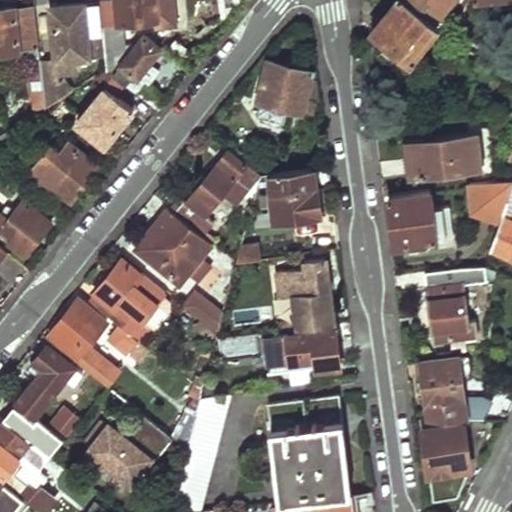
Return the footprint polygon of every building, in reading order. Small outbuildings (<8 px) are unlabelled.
[(108,52),(101,0),(76,0),(69,1),(52,3),(57,56),(42,57),(48,105),(70,92),(60,77),(59,68),(78,66),(77,55),(108,52)] [(109,61),(125,59),(134,49),(132,41),(127,41),(126,21),(158,17),(157,26),(175,24),(173,0),(101,0),(108,52),(109,61)] [(441,25),(410,0),(396,0),(374,29),(388,40),(381,48),(406,68),(441,25)] [(410,0),(441,25),(460,0),(410,0)] [(0,52),(37,49),(32,8),(0,11),(0,52)] [(129,84),(136,89),(155,67),(168,50),(148,33),(134,49),(125,59),(114,72),(129,84)] [(291,105),(304,108),(312,69),(269,59),(259,98),(264,99),(291,105)] [(114,72),(109,68),(98,75),(96,76),(106,84),(79,120),(107,141),(118,128),(135,106),(121,95),(129,84),(114,72)] [(159,108),(166,99),(149,86),(142,94),(159,108)] [(287,118),(291,105),(264,99),(261,112),(287,118)] [(30,116),(0,134),(0,145),(2,149),(38,127),(30,116)] [(412,177),(480,167),(475,133),(406,143),(407,150),(412,177)] [(82,184),(99,162),(72,140),(62,153),(53,146),(33,171),(54,188),(57,184),(72,196),(82,184)] [(249,162),(230,147),(207,175),(178,211),(205,233),(216,219),(208,213),(223,193),(236,204),(261,173),(261,172),(249,162)] [(313,165),(261,172),(261,173),(253,202),(274,198),(276,217),(322,210),(319,197),(317,183),(316,183),(313,165)] [(476,214),(500,219),(509,194),(511,184),(511,179),(471,184),(476,214)] [(438,237),(431,190),(389,195),(395,231),(397,243),(438,237)] [(500,219),(490,246),(511,255),(511,195),(509,194),(500,219)] [(53,221),(24,196),(12,210),(24,220),(16,229),(9,224),(4,230),(11,237),(10,238),(26,252),(41,234),(53,221)] [(178,211),(170,205),(150,230),(137,247),(178,281),(187,269),(200,254),(212,239),(205,233),(178,211)] [(237,258),(262,255),(260,240),(242,243),(237,258)] [(5,247),(0,252),(0,259),(0,260),(9,250),(5,247)] [(210,262),(200,254),(187,269),(198,278),(210,262)] [(329,278),(326,255),(305,257),(306,265),(277,269),(280,294),(293,292),(298,326),(312,324),(335,321),(329,278)] [(167,287),(145,268),(142,272),(123,257),(106,278),(96,290),(97,291),(92,298),(120,322),(134,332),(157,300),(167,287)] [(484,263),(426,270),(430,307),(434,338),(479,332),(477,316),(469,317),(465,282),(488,280),(486,264),(484,263)] [(218,329),(224,309),(197,287),(185,301),(203,317),(217,328),(218,329)] [(64,316),(52,332),(79,353),(76,357),(106,380),(119,364),(90,341),(108,318),(80,295),(64,316)] [(203,317),(196,325),(210,337),(217,328),(203,317)] [(278,329),(293,327),(291,317),(276,319),(278,329)] [(335,321),(312,324),(313,329),(290,333),(289,329),(266,332),(271,364),(316,357),(317,367),(341,364),(339,351),(335,321)] [(134,332),(120,322),(109,335),(129,350),(139,337),(134,332)] [(33,412),(35,414),(76,363),(48,343),(32,364),(40,370),(33,379),(17,400),(33,412)] [(467,418),(460,354),(423,359),(426,384),(430,419),(467,418)] [(203,383),(206,375),(194,374),(192,380),(195,383),(203,383)] [(191,510),(197,509),(230,390),(200,394),(195,413),(186,445),(178,476),(171,501),(184,510),(191,510)] [(338,392),(268,400),(279,500),(289,499),(352,491),(349,469),(342,419),(338,392)] [(68,432),(81,413),(63,401),(50,420),(68,432)] [(35,414),(33,412),(30,416),(15,404),(7,414),(5,417),(52,453),(65,436),(35,414)] [(186,445),(195,413),(186,407),(172,434),(186,445)] [(88,444),(130,478),(140,465),(144,469),(148,463),(144,460),(149,454),(153,457),(172,434),(141,409),(123,431),(108,419),(107,420),(101,415),(82,438),(89,443),(88,444)] [(0,474),(0,476),(42,510),(56,493),(44,483),(52,473),(42,465),(51,454),(5,417),(0,423),(0,468),(3,471),(0,474)] [(435,496),(458,492),(472,469),(467,429),(484,428),(482,418),(467,418),(430,419),(422,419),(428,455),(430,470),(431,470),(435,496)] [(155,466),(178,476),(186,445),(172,434),(155,466)] [(354,511),(352,491),(289,499),(290,511),(294,511),(305,511),(304,511),(354,511)]
